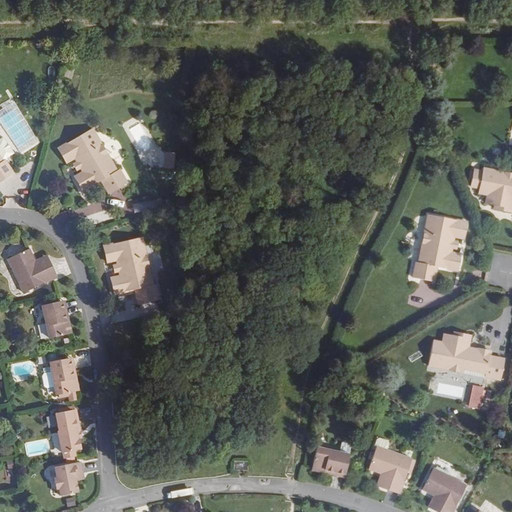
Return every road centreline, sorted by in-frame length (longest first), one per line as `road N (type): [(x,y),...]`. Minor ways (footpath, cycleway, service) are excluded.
road 1 (track): [(0,21),(511,23)]
road 2 (residential): [(0,215),(31,219),(58,235),(81,274),(115,505)]
road 3 (residential): [(115,505),(239,483),(318,492),(381,511)]
